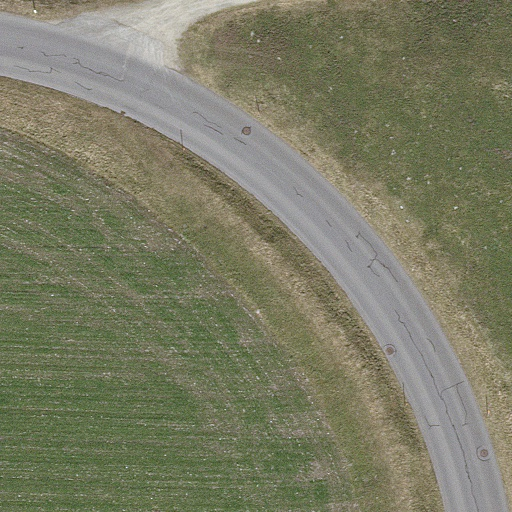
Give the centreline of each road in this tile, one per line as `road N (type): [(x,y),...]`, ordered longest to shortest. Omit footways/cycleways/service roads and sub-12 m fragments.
road 1 (residential): [(0,41),(145,88),(232,142),(314,210),(388,296),(418,346),(464,451),(480,511)]
road 2 (track): [(98,69),(154,20),(208,0)]
